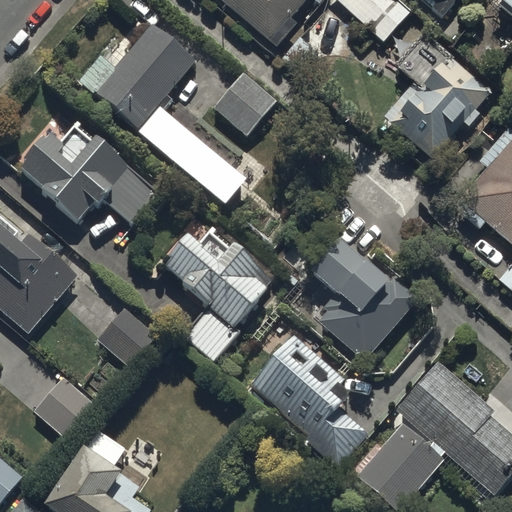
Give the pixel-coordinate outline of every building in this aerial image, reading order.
[(294,24),(289,19),(304,0),(219,0),(275,47),(294,24)] [(409,11),(397,0),(335,0),(382,41),(409,11)] [(453,0),(420,0),(439,17),(453,0)] [(511,0),(500,0),(511,9),(506,15),(511,20),(511,0)] [(111,68),(96,55),(75,82),(222,205),(245,178),(161,108),(168,100),(163,96),(192,60),(148,23),(111,68)] [(423,34),(394,65),(413,83),(382,117),(429,159),(462,122),(468,127),(479,115),(472,108),(486,92),(423,34)] [(273,99),(241,73),(212,110),(244,136),(273,99)] [(74,125),(59,143),(46,132),(17,168),(79,220),(94,202),(98,205),(103,200),(130,223),(155,193),(127,169),(129,167),(93,137),(91,140),(74,125)] [(511,133),(505,128),(478,161),(485,167),(453,206),(479,228),(483,222),(511,245),(511,263),(497,282),(511,293),(511,133)] [(77,274),(28,235),(20,245),(0,228),(0,309),(30,334),(77,274)] [(184,231),(157,259),(207,305),(180,334),(211,363),(241,331),(232,322),(272,280),(230,241),(225,246),(210,232),(198,244),(184,231)] [(306,268),(332,290),(319,305),(325,310),(315,322),(361,362),(419,296),(385,266),(378,275),(333,236),(306,268)] [(155,336),(121,309),(96,341),(131,368),(155,336)] [(292,336),(250,385),(307,435),(301,442),(334,471),(366,435),(336,408),(353,389),(292,336)] [(493,411),(436,361),(394,409),(404,417),(354,475),(396,511),(446,455),(493,495),(511,472),(511,434),(489,415),(493,411)] [(97,405),(61,377),(32,413),(68,441),(97,405)] [(118,470),(80,444),(41,503),(54,511),(124,511),(126,510),(102,495),(118,470)] [(0,502),(22,477),(0,459),(0,502)] [(39,511),(22,498),(10,511),(39,511)]
